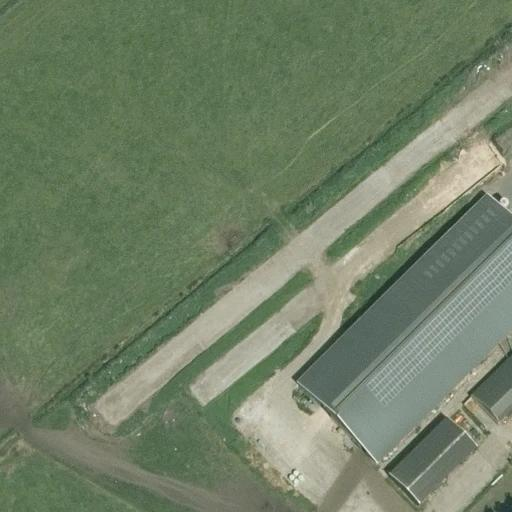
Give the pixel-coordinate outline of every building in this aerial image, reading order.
[(455,185),(467,200),(477,192),(465,177),(455,185)] [(511,225),(487,200),(300,387),(378,465),(511,331),(511,225)] [(232,403),(296,343),(276,323),(213,383),(232,403)] [(501,429),(511,417),(511,364),(474,402),(501,429)] [(420,510),(476,453),(446,422),(389,479),(420,510)] [(277,441),(268,453),(292,472),(301,460),(277,441)] [(317,503),(331,496),(321,479),(308,486),(317,503)]
